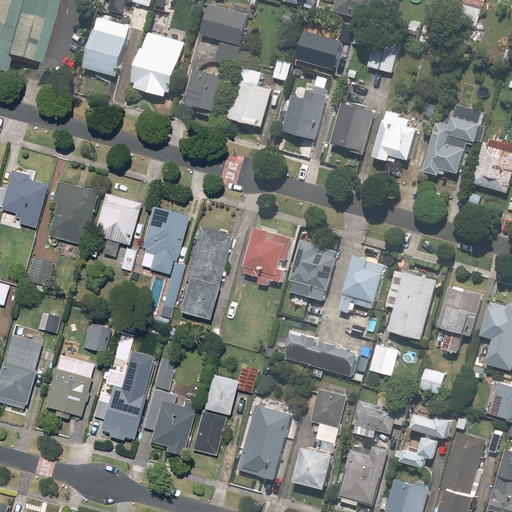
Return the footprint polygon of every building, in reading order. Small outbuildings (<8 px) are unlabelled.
[(0,0),(0,71),(5,73),(10,55),(41,64),(58,0),(0,0)] [(118,0),(115,11),(138,17),(142,0),(118,0)] [(342,0),(339,12),(375,22),(381,0),(342,0)] [(486,8),(488,2),(488,0),(468,0),(468,4),(463,25),(481,30),(486,8)] [(248,29),(248,13),(216,3),(207,34),(246,45),(250,30),(248,29)] [(121,74),(136,26),(107,17),(92,65),(121,74)] [(366,33),(358,31),(359,26),(347,23),(343,40),(308,31),(301,60),(340,69),(347,41),(363,45),(366,33)] [(159,24),(156,33),(153,32),(138,80),(142,81),(141,86),(171,95),(173,91),(175,91),(189,46),(193,34),(159,24)] [(372,56),(375,57),(373,66),(397,72),(403,44),(379,39),(377,47),(374,47),(372,56)] [(244,46),(238,45),(223,42),(221,53),(201,49),(190,103),(220,109),(227,111),(236,68),(240,69),(244,46)] [(457,58),(453,72),(462,75),(466,61),(457,58)] [(295,62),(282,59),(278,77),(291,80),(295,62)] [(245,79),(243,79),(233,117),(268,125),(277,88),(263,85),(266,72),(248,68),(245,79)] [(311,97),(301,94),(290,128),(318,137),(323,120),(324,120),(332,95),(330,95),(332,89),(320,85),(318,91),(313,89),(311,97)] [(489,111),(453,100),(446,125),(442,124),(439,132),(427,172),(446,178),(449,168),(463,172),(473,141),(457,136),(458,133),(481,140),(489,111)] [(369,152),(381,113),(377,106),(365,102),(349,101),(336,141),(369,152)] [(440,110),(426,105),(422,115),(437,120),(440,110)] [(394,110),(379,156),(395,161),(397,155),(414,160),(425,128),(415,125),(417,118),(394,110)] [(511,191),(511,144),(491,139),(479,183),(511,191)] [(2,189),(0,198),(0,205),(4,207),(3,210),(18,214),(16,218),(22,220),(21,223),(37,227),(49,186),(32,181),(33,176),(14,171),(9,191),(2,189)] [(59,206),(51,236),(87,246),(101,194),(61,183),(55,205),(59,206)] [(109,240),(105,254),(119,258),(123,244),(132,246),(143,204),(108,194),(97,237),(109,240)] [(193,216),(161,208),(157,207),(156,208),(145,252),(149,253),(145,268),(172,275),(176,261),(180,262),(193,216)] [(227,234),(228,230),(203,223),(187,280),(192,281),(183,312),(213,321),(236,236),(227,234)] [(276,232),(277,230),(261,226),(250,271),(264,274),(263,283),(267,284),(273,285),(274,278),(285,281),(288,268),(285,268),(287,258),(294,259),(299,237),(276,232)] [(331,289),(333,289),(343,252),(325,247),(326,243),(308,238),(306,245),(296,278),(315,284),(312,295),(328,300),(331,289)] [(379,308),(391,265),(359,256),(344,309),(354,312),(357,301),(379,308)] [(48,287),(54,262),(35,258),(29,282),(48,287)] [(173,310),(188,266),(177,263),(163,307),(173,310)] [(443,279),(408,270),(408,272),(401,270),(391,306),(400,308),(395,330),(427,339),(443,279)] [(0,304),(5,307),(11,287),(0,283),(0,304)] [(476,323),(481,324),(488,293),(455,284),(444,324),(453,326),(447,347),(464,352),(469,334),(472,335),(476,323)] [(511,305),(496,301),(487,335),(499,338),(496,350),(511,353),(511,305)] [(59,333),(62,317),(44,314),(41,330),(59,333)] [(114,327),(91,322),(85,348),(109,353),(114,327)] [(344,341),(311,333),(310,335),(296,331),(289,360),(357,377),(363,352),(343,347),(344,341)] [(0,397),(27,406),(45,345),(14,336),(0,382),(0,397)] [(395,376),(402,349),(381,344),(374,370),(395,376)] [(166,349),(156,387),(170,391),(180,353),(166,349)] [(70,420),(72,414),(82,417),(97,366),(62,356),(47,407),(59,410),(58,416),(70,420)] [(136,439),(154,376),(126,368),(110,364),(95,416),(105,419),(102,429),(112,432),(110,437),(126,441),(127,436),(136,439)] [(233,415),(240,389),(254,393),(260,369),(243,365),(239,381),(217,375),(208,409),(233,415)] [(450,373),(430,367),(424,388),(443,394),(450,373)] [(511,383),(505,381),(501,395),(507,396),(502,415),(511,417),(511,383)] [(315,421),(324,423),(320,440),(339,444),(350,395),(322,388),(315,421)] [(176,404),(178,396),(156,389),(145,428),(156,431),(153,442),(170,447),(169,451),(186,457),(196,421),(194,421),(198,404),(187,401),(185,407),(176,404)] [(365,392),(357,434),(378,438),(380,430),(396,433),(403,399),(365,392)] [(280,480),(299,415),(262,404),(244,470),(280,480)] [(454,436),(457,421),(457,419),(442,416),(442,418),(419,413),(416,428),(454,436)] [(217,456),(226,425),(203,418),(194,449),(217,456)] [(507,431),(499,429),(494,445),(503,447),(507,431)] [(486,470),(482,468),(490,440),(463,432),(448,486),(452,488),(444,511),(475,511),(480,497),(479,496),(486,470)] [(430,436),(426,449),(414,445),(413,449),(411,448),(407,459),(431,467),(434,456),(440,458),(445,440),(430,436)] [(362,504),(363,500),(375,503),(390,450),(374,445),(373,449),(357,444),(342,494),(348,495),(346,500),(362,504)] [(330,488),(340,454),(310,446),(300,480),(330,488)] [(511,511),(511,446),(511,447),(491,511),(511,511)] [(402,479),(392,511),(426,511),(434,488),(402,479)] [(0,511),(7,511),(10,505),(0,502),(0,511)]
